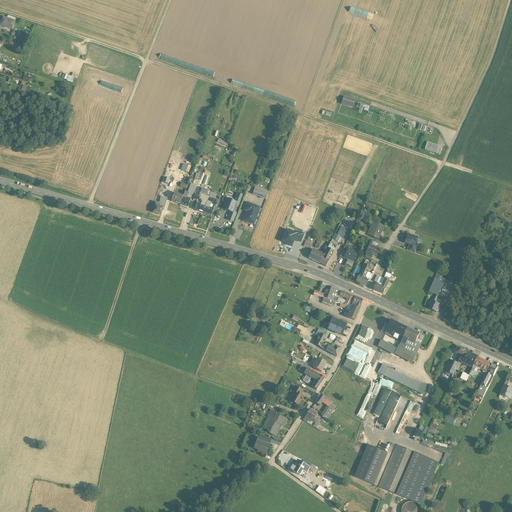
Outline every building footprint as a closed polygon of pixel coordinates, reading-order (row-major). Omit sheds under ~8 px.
[(7,19),(3,18),(0,26),(12,31),(15,22),(7,19)] [(28,84),(30,78),(23,76),(23,78),(18,77),(17,78),(14,77),(13,82),(19,84),(20,81),(28,84)] [(73,81),(66,78),(64,83),(71,86),(73,81)] [(28,84),(22,82),(20,89),(26,91),(28,84)] [(354,101),(344,98),(342,104),(352,108),(354,101)] [(442,148),(427,143),(424,151),(439,156),(442,148)] [(182,164),(180,171),(188,173),(190,167),(182,164)] [(177,171),(166,166),(164,170),(175,174),(177,171)] [(191,176),(179,171),(178,175),(189,180),(190,178),(191,176)] [(269,192),(255,186),(252,194),(266,199),(269,192)] [(199,200),(200,197),(201,195),(208,198),(211,192),(202,189),(199,196),(197,201),(196,204),(197,204),(201,205),(202,203),(201,202),(201,201),(199,200)] [(183,197),(173,194),(170,201),(180,205),(183,197)] [(197,204),(195,211),(203,213),(208,198),(201,195),(199,200),(201,201),(201,202),(202,203),(201,205),(197,204)] [(185,198),(183,197),(180,205),(187,208),(190,200),(185,198)] [(215,206),(216,201),(215,200),(208,198),(203,213),(211,216),(213,210),(210,208),(211,204),(215,206)] [(231,202),(226,201),(223,209),(230,212),(232,213),(232,212),(234,206),(236,203),(234,202),(231,201),(231,202)] [(165,204),(159,203),(158,204),(155,203),(152,213),(160,216),(162,210),(163,210),(165,204)] [(259,208),(247,203),(244,210),(247,212),(243,221),(253,225),(259,208)] [(344,215),(347,209),(335,204),(333,210),(344,215)] [(236,214),(232,212),(232,213),(230,212),(229,214),(227,220),(233,222),(236,214)] [(385,228),(372,222),(370,227),(371,228),(367,236),(378,240),(382,232),(383,232),(385,228)] [(346,229),(341,226),(339,229),(337,234),(342,236),(346,229)] [(296,235),(286,231),(282,242),(287,244),(287,245),(292,247),(294,240),(296,235)] [(303,234),(297,232),(296,235),(294,240),(300,243),(303,234)] [(335,234),(332,240),(338,242),(340,237),(335,234)] [(418,239),(407,235),(405,243),(409,245),(415,247),(415,246),(418,239)] [(313,242),(306,240),(304,246),(310,249),(313,242)] [(332,244),(330,243),(328,246),(327,249),(333,253),(336,247),(332,244)] [(415,247),(409,245),(406,251),(415,254),(417,247),(415,246),(415,247)] [(378,250),(369,246),(366,254),(372,257),(375,256),(376,256),(378,250)] [(307,258),(313,261),(317,255),(316,254),(317,251),(313,249),(312,249),(307,258)] [(333,253),(327,249),(324,253),(323,256),(326,257),(325,258),(329,260),(333,253)] [(358,254),(348,249),(346,253),(343,259),(349,261),(347,265),(352,267),(358,254)] [(318,255),(317,255),(313,261),(319,264),(322,257),(318,255)] [(325,258),(323,257),(322,257),(319,264),(326,268),(329,260),(325,258)] [(365,280),(363,280),(364,278),(365,277),(360,275),(356,282),(365,286),(367,281),(365,280)] [(384,279),(380,277),(377,283),(376,283),(375,285),(381,287),(384,279)] [(435,280),(429,294),(435,296),(438,298),(444,284),(435,280)] [(381,287),(375,285),(373,290),(383,294),(385,289),(381,287)] [(341,292),(340,296),(347,299),(346,302),(345,302),(348,303),(351,296),(341,292)] [(362,301),(351,296),(348,303),(348,304),(352,306),(359,309),(361,306),(362,301)] [(334,309),(336,303),(334,302),(330,301),(327,300),(324,299),(322,303),(329,306),(329,307),(334,309)] [(436,304),(432,302),(429,310),(436,313),(440,306),(436,304)] [(348,304),(347,306),(341,304),(340,307),(346,309),(346,310),(350,312),(352,306),(348,304)] [(359,309),(352,306),(350,312),(346,310),(344,314),(346,314),(345,317),(347,318),(354,321),(359,309)] [(346,325),(332,319),(327,329),(341,335),(343,330),(345,331),(347,328),(345,328),(346,325)] [(399,325),(393,322),(391,325),(388,324),(384,332),(386,333),(386,334),(393,338),(395,334),(399,325)] [(404,338),(408,329),(399,325),(395,334),(400,336),(404,338)] [(327,338),(329,333),(319,329),(315,335),(319,337),(320,335),(326,338),(327,338)] [(413,332),(408,329),(404,338),(408,340),(413,332)] [(413,332),(408,340),(411,341),(416,344),(416,343),(420,335),(413,332)] [(319,337),(317,341),(323,344),(323,343),(326,338),(320,335),(319,337)] [(405,345),(401,343),(398,349),(395,355),(412,364),(421,346),(420,345),(416,343),(416,344),(411,341),(408,340),(405,345)] [(378,346),(395,355),(398,349),(381,341),(378,346)] [(329,347),(323,343),(323,344),(321,348),(327,352),(329,347)] [(334,349),(329,347),(327,352),(336,357),(340,349),(335,346),(334,349)] [(464,362),(466,358),(466,359),(469,354),(465,352),(466,351),(460,348),(455,358),(457,359),(456,361),(459,362),(462,363),(463,361),(464,362)] [(466,359),(466,358),(464,362),(463,361),(462,363),(473,369),(478,359),(478,358),(469,354),(466,359)] [(326,363),(317,359),(313,368),(316,369),(315,370),(321,372),(324,367),(323,366),(324,363),(325,363),(326,363)] [(488,363),(478,359),(473,369),(476,370),(477,368),(484,371),(488,363)] [(458,365),(452,362),(448,370),(447,372),(453,376),(456,370),(458,371),(462,363),(459,362),(458,365)] [(427,386),(382,364),(378,373),(423,395),(427,386)] [(491,365),(487,374),(491,375),(494,377),(498,368),(491,365)] [(315,374),(305,368),(304,371),(308,374),(306,376),(310,379),(312,376),(314,377),(315,374)] [(469,376),(464,374),(461,379),(467,382),(469,376)] [(487,374),(484,380),(481,386),(485,387),(491,375),(487,374)] [(318,379),(312,387),(317,390),(324,379),(320,376),(318,379)] [(485,387),(481,386),(479,389),(478,393),(484,396),(488,389),(485,387)] [(507,388),(504,386),(500,395),(509,399),(511,393),(511,390),(510,389),(507,388)] [(368,394),(376,398),(379,391),(372,387),(368,394)] [(299,395),(296,393),(295,393),(291,401),(298,405),(303,397),(299,395)] [(391,397),(390,397),(386,404),(397,409),(402,397),(393,393),(391,397)] [(325,398),(320,395),(315,403),(319,406),(323,402),(325,398)] [(361,411),(369,414),(371,409),(370,409),(372,404),(368,402),(369,402),(365,400),(361,411)] [(332,403),(329,401),(327,404),(330,406),(326,412),(332,415),(337,408),(331,404),(332,403)] [(393,433),(406,436),(406,432),(407,431),(410,421),(409,419),(409,417),(410,416),(411,413),(414,414),(416,408),(418,409),(419,405),(415,404),(411,406),(410,405),(410,406),(412,408),(413,408),(412,411),(409,410),(408,416),(408,417),(406,419),(405,419),(399,424),(395,423),(393,433)] [(379,406),(371,421),(377,424),(384,409),(379,406)] [(317,414),(310,410),(304,418),(305,418),(308,421),(311,423),(317,414)] [(283,419),(275,415),(274,415),(272,419),(270,418),(264,429),(269,432),(268,433),(275,437),(281,426),(283,427),(286,421),(282,419),(283,419)] [(315,421),(312,426),(321,431),(322,428),(317,425),(318,423),(315,421)] [(270,442),(262,440),(258,438),(256,443),(268,448),(270,442)] [(268,448),(256,443),(254,448),(258,450),(259,450),(266,453),(267,453),(268,448)] [(388,454),(374,485),(397,495),(415,454),(392,444),(388,454)] [(374,485),(388,454),(369,446),(355,477),(374,485)] [(439,464),(415,454),(397,495),(421,505),(439,464)] [(303,465),(297,461),(294,467),(292,466),(290,470),(299,476),(302,470),(306,473),(309,468),(303,465)] [(313,465),(309,471),(314,475),(318,468),(313,465)] [(340,503),(346,492),(341,490),(335,500),(340,503)] [(421,511),(420,508),(418,505),(415,503),(411,502),(407,503),(404,505),(402,508),(401,511),(421,511)]
